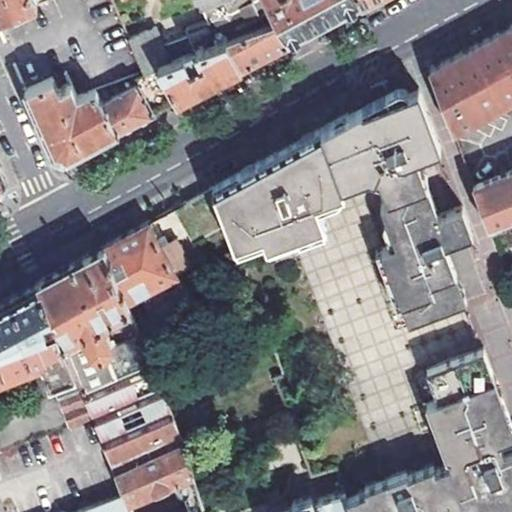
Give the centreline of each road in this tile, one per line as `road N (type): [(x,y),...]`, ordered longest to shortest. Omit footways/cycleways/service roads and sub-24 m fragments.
road 1 (secondary): [(54,221),(464,0)]
road 2 (residential): [(0,98),(54,221)]
